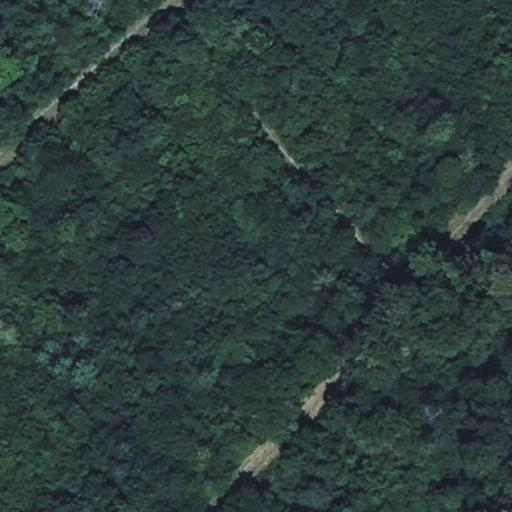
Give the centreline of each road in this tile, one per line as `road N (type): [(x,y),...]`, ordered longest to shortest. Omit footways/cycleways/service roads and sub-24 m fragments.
road 1 (track): [(511,169),(207,511)]
road 2 (track): [(181,0),(0,155)]
